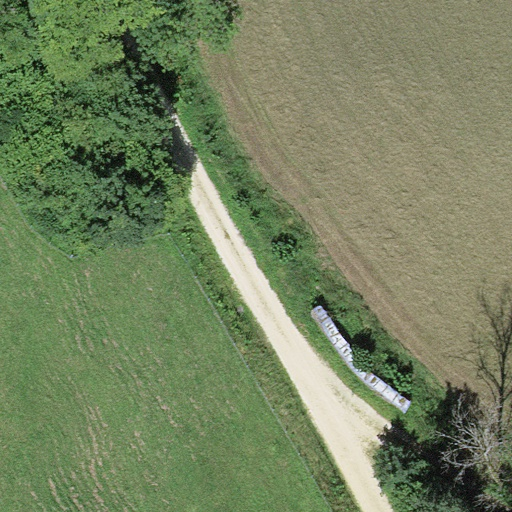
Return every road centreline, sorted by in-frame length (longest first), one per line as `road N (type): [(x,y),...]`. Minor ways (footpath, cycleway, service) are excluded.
road 1 (track): [(94,0),(209,227),(330,418),(379,511)]
road 2 (track): [(330,418),(482,511)]
